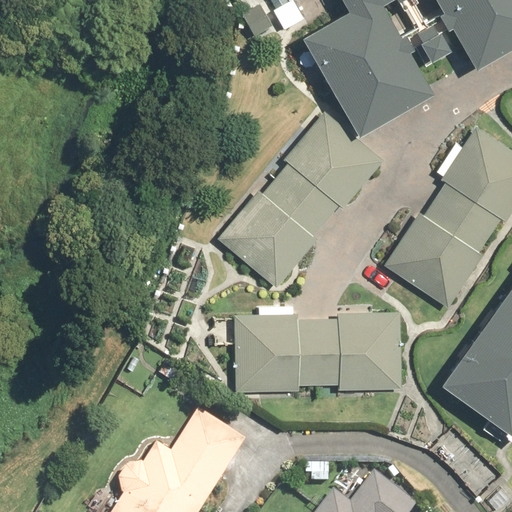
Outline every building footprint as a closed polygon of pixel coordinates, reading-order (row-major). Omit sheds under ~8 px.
[(286,42),(343,143),(423,98),(373,10),(391,0),(422,0),(465,75),(511,48),(511,0),(326,0),(335,15),(286,42)] [(314,123),(211,243),(268,291),(371,171),(314,123)] [(511,159),(472,131),(376,267),(438,310),(511,204),(511,159)] [(511,272),(420,395),(488,445),(511,412),(511,272)] [(397,316),(229,317),(230,393),(397,392),(397,316)] [(110,511),(199,511),(243,444),(195,414),(171,452),(155,442),(110,511)] [(414,511),(417,508),(372,473),(348,503),(333,491),(316,511),(414,511)]
